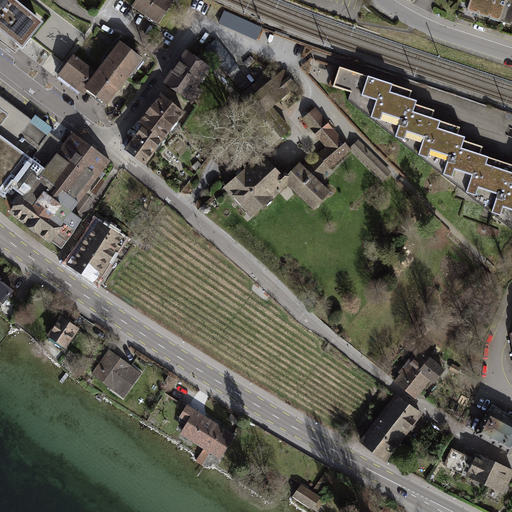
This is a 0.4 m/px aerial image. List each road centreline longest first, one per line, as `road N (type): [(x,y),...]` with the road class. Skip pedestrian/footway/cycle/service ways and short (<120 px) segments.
road 1 (primary): [(443,511),(223,383),(0,233)]
road 2 (residential): [(106,145),(390,386),(511,461)]
road 3 (residential): [(106,145),(194,23)]
road 4 (residential): [(511,54),(433,28),(383,0)]
road 5 (residential): [(0,60),(106,145)]
